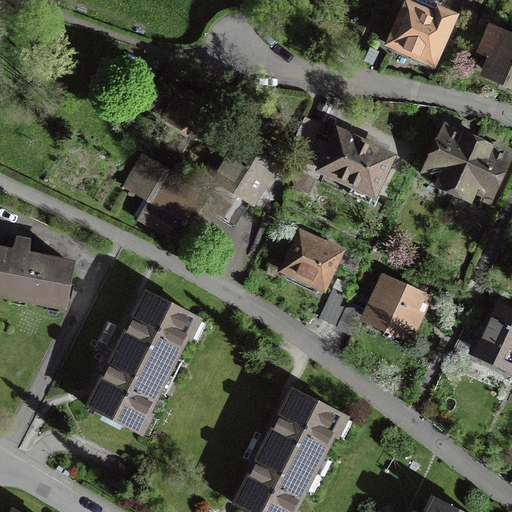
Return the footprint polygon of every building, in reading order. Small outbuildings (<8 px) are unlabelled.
[(397,4),(384,33),(389,35),(394,37),(391,44),(414,54),(412,59),(426,66),(428,61),(432,63),(454,17),(438,10),(434,19),(408,7),(407,8),(397,4)] [(505,82),(511,84),(511,42),(490,32),(482,51),(496,58),(489,74),(505,82)] [(190,97),(176,120),(194,131),(208,109),(190,97)] [(291,147),(306,154),(313,140),(320,126),(304,119),(291,147)] [(165,126),(158,138),(182,153),(190,141),(165,126)] [(439,187),(454,194),(478,141),(473,139),(466,135),(465,138),(445,129),(426,170),(443,178),(439,187)] [(331,148),(313,140),(306,154),(300,168),(318,177),(322,170),(352,185),(348,194),(369,204),(391,158),(374,150),(375,147),(366,142),(356,138),(355,140),(338,133),(331,148)] [(484,143),(478,141),(454,194),(468,200),(473,192),(490,200),(509,158),(489,149),(490,146),(484,143)] [(225,162),(230,166),(212,194),(144,156),(126,188),(150,201),(140,219),(166,234),(177,216),(192,225),(202,208),(234,227),(241,215),(247,206),(261,214),(266,206),(252,197),(272,165),(242,146),(235,157),(230,154),(225,162)] [(300,232),(282,271),(304,281),(324,290),(342,251),(300,232)] [(0,295),(64,308),(72,265),(47,260),(46,266),(28,263),(29,242),(23,241),(17,240),(11,259),(0,257),(0,295)] [(386,283),(371,315),(390,324),(407,332),(422,300),(386,283)] [(347,304),(351,295),(334,287),(321,314),(339,322),(347,304)] [(119,351),(166,375),(185,337),(189,339),(198,320),(148,294),(132,323),(119,351)] [(362,311),(347,304),(339,322),(337,326),(352,333),(362,311)] [(481,338),(474,352),(494,361),(511,369),(511,313),(496,306),(487,325),(482,322),(476,335),(481,338)] [(166,375),(119,351),(106,375),(89,407),(140,433),(149,415),(146,413),(166,375)] [(265,448),(312,472),(332,434),(335,435),(345,417),(294,391),(283,413),(265,448)] [(312,472),(265,448),(252,473),(236,504),(251,511),(295,511),(293,510),(312,472)] [(460,511),(433,498),(426,511),(460,511)]
